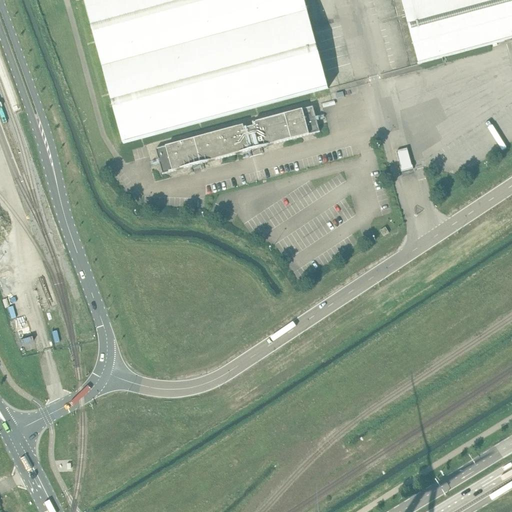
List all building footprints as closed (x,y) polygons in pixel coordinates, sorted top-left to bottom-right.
[(84,0),(123,144),(328,89),(304,0),(84,0)] [(511,0),(401,0),(419,64),(511,39),(511,0)] [(320,132),(313,107),(253,123),(254,127),(244,129),(243,125),(155,149),(162,175),(320,132)] [(412,166),(409,156),(407,149),(396,152),(401,169),(400,169),(401,172),(413,169),(412,166)] [(383,237),(389,233),(385,228),(380,231),(383,237)]
